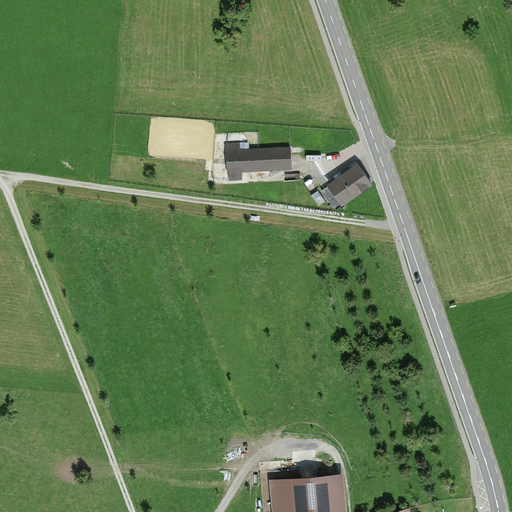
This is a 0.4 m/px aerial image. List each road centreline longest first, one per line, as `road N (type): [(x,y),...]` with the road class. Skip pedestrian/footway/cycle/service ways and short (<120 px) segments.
road 1 (secondary): [(325,0),(498,511)]
road 2 (track): [(403,225),(0,173)]
road 3 (track): [(0,179),(134,511)]
